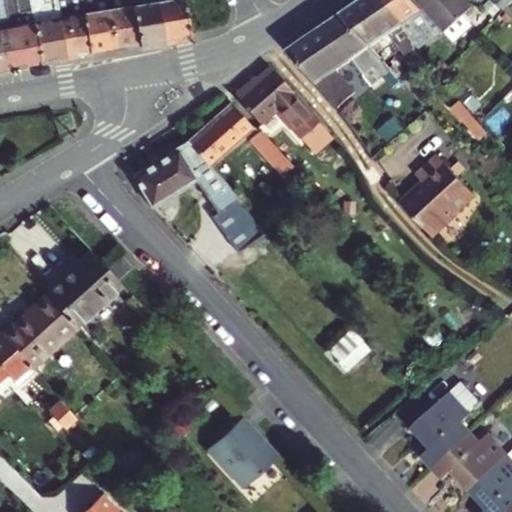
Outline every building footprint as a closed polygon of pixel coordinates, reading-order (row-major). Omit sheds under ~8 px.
[(6,4),(11,28),(27,26),(25,15),(20,16),(16,0),(13,0),(6,1),(6,4)] [(11,28),(18,69),(42,65),(29,0),(16,0),(20,16),(25,15),(27,26),(11,28)] [(29,0),(42,65),(67,61),(55,0),(29,0)] [(55,0),(67,61),(91,58),(81,0),(55,0)] [(81,0),(91,58),(116,54),(109,13),(106,0),(81,0)] [(106,0),(109,13),(121,11),(119,0),(106,0)] [(109,13),(116,54),(141,50),(132,0),(119,0),(121,11),(109,13)] [(166,46),(158,0),(132,0),(141,50),(166,46)] [(184,0),(158,0),(166,46),(192,42),(184,0)] [(417,47),(406,30),(383,0),(373,0),(343,20),(364,44),(373,54),(393,40),(414,71),(425,64),(418,56),(414,49),(417,47)] [(383,0),(406,30),(425,17),(416,6),(410,0),(383,0)] [(423,0),(416,6),(425,17),(443,36),(445,39),(459,56),(482,36),(467,19),(473,15),(459,0),(423,0)] [(511,0),(492,0),(488,4),(502,20),(511,8),(511,0)] [(0,72),(18,69),(11,28),(6,4),(0,5),(0,72)] [(393,76),(373,54),(364,44),(343,20),(326,32),(340,52),(345,49),(354,66),(356,68),(368,82),(379,74),(386,83),(393,76)] [(340,52),(326,32),(290,57),(343,114),(360,100),(339,75),(354,66),(345,49),(340,52)] [(301,142),(319,125),(273,72),(240,102),(262,128),(277,114),(301,142)] [(232,109),(189,147),(212,172),(254,134),(232,109)] [(295,172),(283,158),(262,136),(252,146),(284,182),(295,172)] [(240,248),(262,228),(249,213),(212,172),(189,147),(134,180),(152,210),(193,185),(216,210),(210,216),(240,248)] [(427,186),(404,207),(437,241),(461,218),(459,216),(478,200),(442,160),(421,179),(427,186)] [(60,310),(76,327),(122,287),(120,285),(107,271),(92,255),(47,295),(60,310)] [(121,257),(107,271),(120,285),(134,271),(121,257)] [(35,370),(80,331),(76,327),(60,310),(47,295),(3,333),(35,370)] [(35,370),(3,333),(2,333),(0,334),(0,380),(6,375),(18,389),(37,372),(35,370)] [(5,376),(0,381),(0,394),(12,383),(5,376)] [(60,402),(49,412),(64,429),(75,419),(60,402)] [(427,477),(468,441),(459,432),(468,424),(448,402),(408,437),(426,457),(417,465),(427,477)] [(256,435),(242,420),(208,451),(242,489),(277,458),(265,444),(261,444),(254,437),(256,435)] [(465,501),(504,464),(485,443),(477,450),(468,441),(427,477),(438,490),(447,481),(465,501)] [(511,511),(511,456),(504,464),(465,501),(475,511),(511,511)] [(115,511),(102,497),(85,511),(115,511)]
